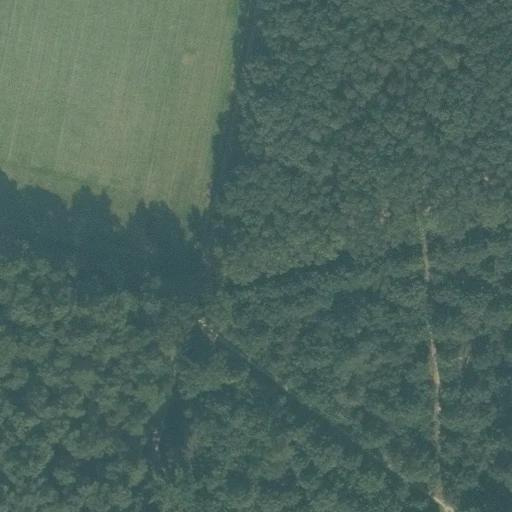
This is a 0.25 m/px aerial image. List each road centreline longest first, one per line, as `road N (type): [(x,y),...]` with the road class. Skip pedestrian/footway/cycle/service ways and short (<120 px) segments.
road 1 (track): [(258,0),(197,278)]
road 2 (track): [(423,238),(245,276),(197,278)]
road 3 (track): [(191,314),(141,511)]
road 4 (track): [(197,278),(149,276),(0,240)]
